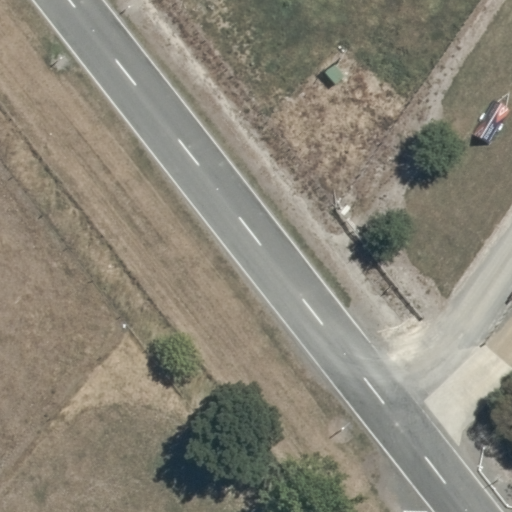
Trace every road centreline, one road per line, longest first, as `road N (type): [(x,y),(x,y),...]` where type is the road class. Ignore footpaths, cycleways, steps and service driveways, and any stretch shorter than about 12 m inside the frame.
road 1 (tertiary): [(385,407),(69,0)]
road 2 (residential): [(385,407),(511,228)]
road 3 (tertiary): [(465,511),(385,407)]
